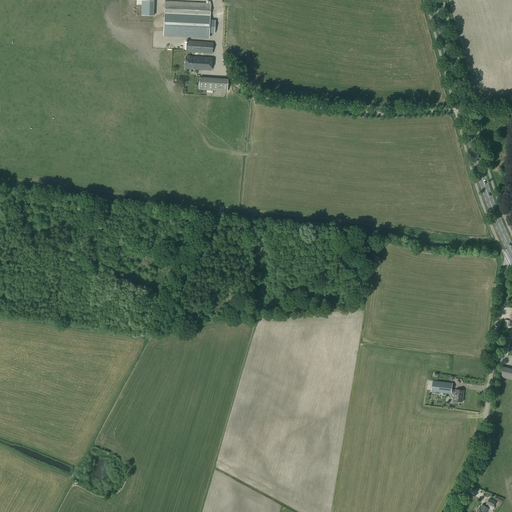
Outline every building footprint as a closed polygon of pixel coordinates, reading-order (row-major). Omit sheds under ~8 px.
[(164,35),(209,37),(209,33),(215,33),(215,20),(210,20),(211,3),(165,1),(164,35)] [(213,42),(187,40),(186,52),(212,54),(213,42)] [(186,56),(186,57),(184,57),(184,69),(211,71),(212,58),(190,57),(190,56),(186,56)] [(199,90),(227,92),(228,79),(199,78),(199,90)] [(511,379),(511,369),(501,367),(498,377),(511,379)] [(432,381),(431,391),(450,394),(451,394),(452,392),(453,384),(432,381)] [(455,392),(452,392),(451,394),(450,394),(451,396),(453,398),(452,403),(458,404),(458,401),(462,402),(464,391),(455,390),(455,392)] [(488,504),(487,507),(483,505),(481,508),(479,508),(477,511),(491,511),(495,507),(494,506),(496,502),(489,499),(487,503),(488,504)]
